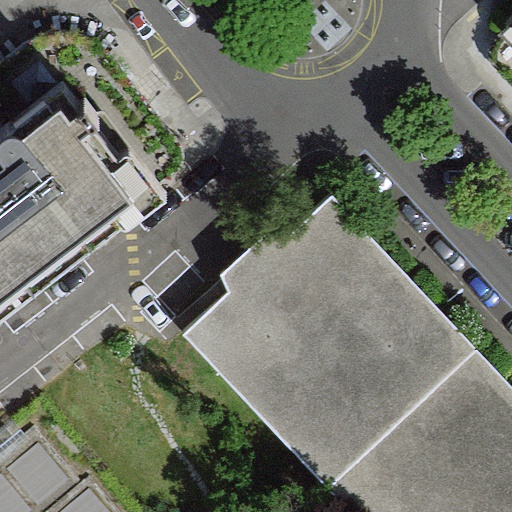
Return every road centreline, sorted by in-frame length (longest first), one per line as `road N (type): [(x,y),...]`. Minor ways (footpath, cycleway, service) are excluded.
road 1 (residential): [(324,118),(373,138),(511,286)]
road 2 (residential): [(164,0),(239,86),(280,111),(324,118)]
road 3 (residential): [(511,155),(409,42)]
